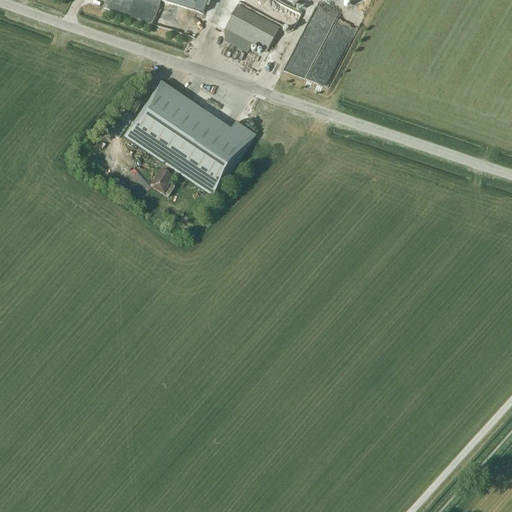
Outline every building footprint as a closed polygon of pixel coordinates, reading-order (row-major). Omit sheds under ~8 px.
[(105,0),(103,7),(113,11),(117,0),(105,0)] [(160,0),(203,14),(207,0),(160,0)] [(280,28),(237,5),(224,30),(224,42),(247,55),(252,45),(267,53),(280,28)] [(284,69),(328,90),(360,23),(339,13),(326,38),(304,28),(284,69)] [(125,140),(214,200),(256,138),(236,124),(231,132),(162,85),(125,140)] [(169,186),(176,174),(164,166),(150,187),(168,199),(174,188),(169,186)]
